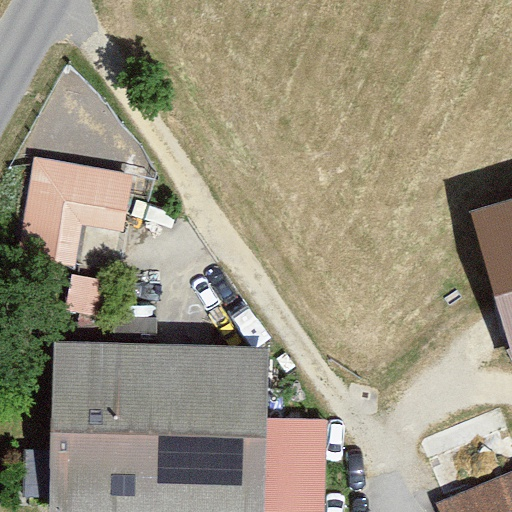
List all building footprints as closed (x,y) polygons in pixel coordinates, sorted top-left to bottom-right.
[(134,172),(37,155),(20,252),(78,262),(86,220),(125,227),(134,172)] [(511,193),(475,205),(511,337),(511,193)] [(112,279),(73,273),(66,308),(106,315),(112,279)] [(270,341),(58,337),(52,509),(122,511),(327,511),(329,418),(270,414),(270,341)] [(511,511),(511,471),(439,506),(442,511),(511,511)]
